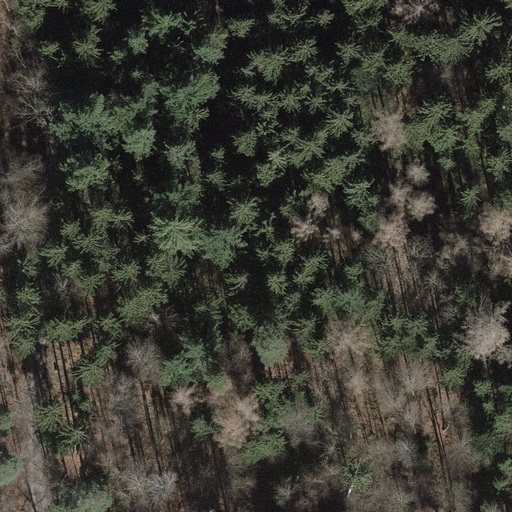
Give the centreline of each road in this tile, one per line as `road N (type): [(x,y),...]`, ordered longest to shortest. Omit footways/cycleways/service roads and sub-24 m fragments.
road 1 (track): [(40,511),(37,409),(51,173),(84,99),(132,47),(238,0)]
road 2 (track): [(362,0),(511,32)]
